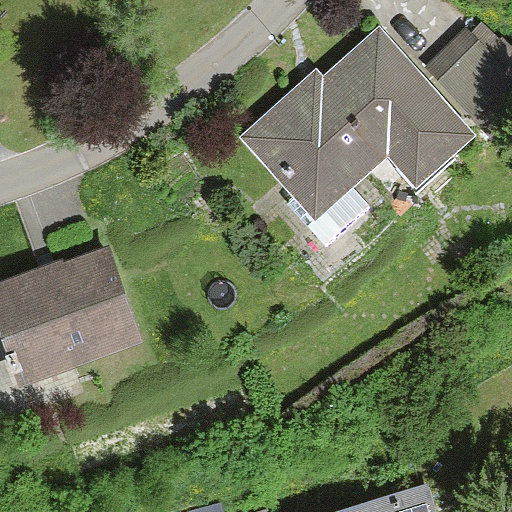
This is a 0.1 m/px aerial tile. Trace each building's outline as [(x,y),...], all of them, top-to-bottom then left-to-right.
[(511,73),(466,27),(425,68),(483,127),(511,99),(511,73)] [(475,136),(378,28),(323,78),(315,69),(306,77),(238,137),(315,223),(388,157),(416,189),(475,136)] [(63,259),(0,281),(0,337),(18,387),(142,342),(108,248),(65,264),(63,259)] [(432,511),(426,488),(338,511),(432,511)] [(219,511),(217,503),(185,511),(219,511)]
